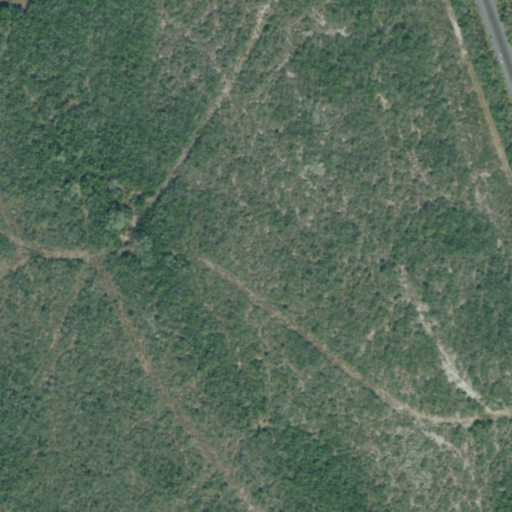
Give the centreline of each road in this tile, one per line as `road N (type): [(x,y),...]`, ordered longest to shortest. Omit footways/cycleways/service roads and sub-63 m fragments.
road 1 (track): [(511,403),(410,410),(333,366),(203,255),(116,221),(0,226)]
road 2 (track): [(421,0),(511,245)]
